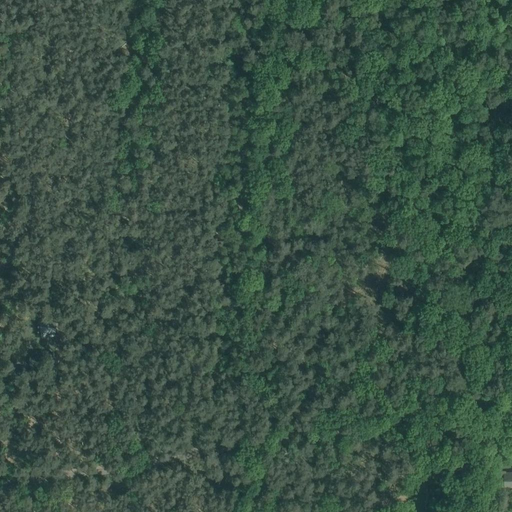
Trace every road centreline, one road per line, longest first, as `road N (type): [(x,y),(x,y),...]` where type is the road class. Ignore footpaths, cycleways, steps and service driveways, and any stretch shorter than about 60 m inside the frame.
road 1 (track): [(0,482),(198,441),(385,421),(454,391),(511,406)]
road 2 (track): [(296,76),(331,314),(350,347),(459,397)]
road 3 (track): [(5,489),(6,424),(21,346)]
